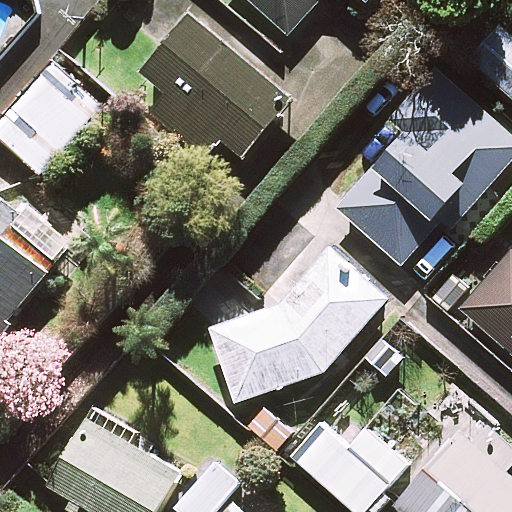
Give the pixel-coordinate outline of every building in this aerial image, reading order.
[(322,0),(367,0),(371,3),(373,0),(251,0),(291,36),(322,0)] [(292,103),(192,17),(146,71),(172,93),(155,114),(206,158),(223,139),(245,158),(292,103)] [(511,57),(493,79),(511,96),(511,57)] [(103,106),(55,63),(0,124),(0,134),(43,173),(103,106)] [(511,163),(511,136),(473,101),(432,146),(412,128),(340,208),(404,265),(469,193),(478,202),(511,163)] [(40,225),(0,194),(0,338),(70,248),(40,225)] [(329,252),(270,318),(215,331),(237,400),(327,371),(387,303),(329,252)] [(511,253),(463,309),(511,352),(511,253)] [(367,511),(408,466),(342,407),(297,458),(357,511),(367,511)] [(161,511),(189,469),(93,409),(48,482),(96,511),(161,511)] [(511,511),(511,473),(453,421),(423,455),(434,465),(398,506),(404,511),(511,511)] [(217,511),(240,485),(215,465),(178,509),(181,511),(217,511)] [(252,511),(241,502),(231,511),(252,511)]
